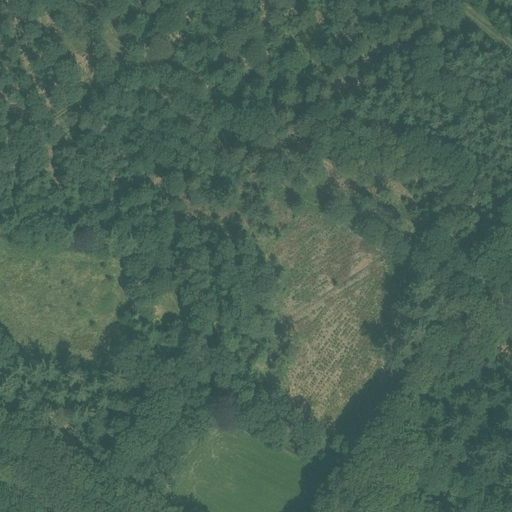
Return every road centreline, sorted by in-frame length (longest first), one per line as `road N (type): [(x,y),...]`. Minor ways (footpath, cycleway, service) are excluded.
road 1 (track): [(511,50),(452,0),(0,438),(124,511)]
road 2 (track): [(473,292),(36,0)]
road 3 (track): [(336,511),(473,292)]
road 4 (track): [(127,61),(0,146)]
